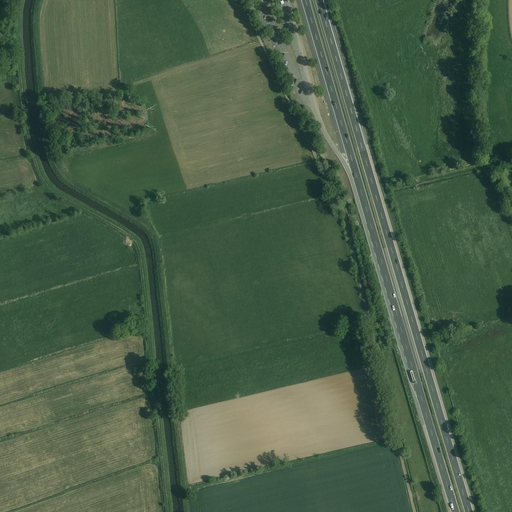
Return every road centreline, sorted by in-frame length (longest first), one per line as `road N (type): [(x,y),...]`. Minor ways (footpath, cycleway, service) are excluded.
road 1 (track): [(414,511),(342,208),(241,0)]
road 2 (motorway): [(467,511),(318,0)]
road 3 (motorway): [(357,179),(455,511)]
road 4 (motorway): [(303,0),(357,179)]
